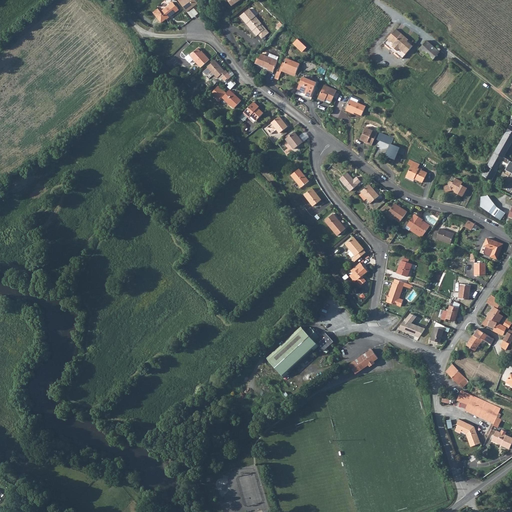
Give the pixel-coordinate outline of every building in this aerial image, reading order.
[(195,0),(180,0),(178,2),(186,11),(196,2),(195,1),(195,0)] [(152,13),(161,23),(166,19),(166,20),(178,10),(171,2),(160,12),(157,9),(152,13)] [(246,23),(247,23),(250,26),(258,19),(249,8),(240,16),(246,23)] [(258,19),(250,26),(252,29),(256,35),(263,29),(259,24),(261,23),(258,19)] [(397,24),(385,39),(387,40),(399,26),(397,24)] [(399,26),(387,40),(403,54),(415,40),(399,26)] [(303,49),(307,45),(298,37),(294,41),(303,49)] [(428,37),(420,45),(421,47),(429,38),(428,37)] [(430,54),(438,46),(429,38),(421,47),(430,54)] [(434,57),(441,49),(438,46),(430,54),(434,57)] [(200,68),(209,60),(203,53),(202,54),(197,49),(189,56),(195,62),(200,68)] [(273,72),(277,61),(261,54),(259,58),(257,58),(255,63),(264,66),(268,68),(267,69),(273,72)] [(195,62),(189,56),(188,55),(186,58),(192,65),(195,62)] [(286,58),(284,64),(282,70),(288,72),(288,71),(295,74),(299,64),(286,58)] [(203,73),(208,79),(214,74),(217,78),(220,75),(225,81),(228,78),(229,79),(231,76),(225,70),(224,71),(214,61),(208,67),(208,68),(203,73)] [(303,76),(297,91),(310,96),(317,82),(303,76)] [(325,100),(326,98),(332,101),(337,89),(324,84),(319,97),(325,100)] [(241,100),(234,93),(233,93),(229,90),(227,93),(224,90),(222,90),(222,88),(219,85),(217,87),(217,89),(215,89),(212,92),(214,95),(217,94),(217,98),(222,98),(222,97),(223,96),(228,101),(227,102),(231,105),(231,104),(234,107),(241,100)] [(351,99),(347,108),(350,109),(354,100),(355,96),(351,94),(349,98),(351,99)] [(366,105),(359,102),(361,98),(355,96),(354,100),(350,109),(355,112),(362,115),(366,105)] [(255,106),(257,104),(253,101),(243,112),(249,117),(250,115),(256,120),(263,112),(257,107),(257,108),(255,106)] [(495,152),(504,156),(505,154),(511,141),(511,115),(511,116),(511,123),(495,152)] [(266,128),(271,134),(277,129),(280,133),(288,126),(279,116),(272,122),(272,123),(266,128)] [(372,144),(378,131),(370,128),(370,127),(366,125),(360,138),(368,141),(367,142),(372,144)] [(302,142),(294,131),(285,138),(293,149),(302,142)] [(379,132),(376,140),(390,145),(386,156),(395,160),(398,153),(403,155),(405,150),(390,144),(393,137),(379,132)] [(492,158),(500,163),(504,156),(495,152),(492,158)] [(505,157),(502,164),(507,167),(506,169),(511,172),(511,160),(506,158),(505,157)] [(488,165),(497,169),(500,163),(492,158),(488,165)] [(413,177),(422,181),(426,173),(417,168),(418,165),(410,161),(409,165),(411,166),(406,176),(411,179),(413,177)] [(485,176),(492,179),(497,169),(488,165),(483,173),(486,174),(485,176)] [(291,176),(300,189),(308,183),(298,170),(291,176)] [(352,178),(347,173),(340,179),(351,191),(358,185),(357,185),(361,182),(357,177),(352,181),(351,179),(352,178)] [(442,186),(444,192),(451,190),(452,188),(454,190),(453,192),(461,196),(466,188),(460,184),(461,182),(454,178),(452,182),(449,180),(447,184),(442,186)] [(371,203),(374,201),(376,203),(381,199),(370,184),(361,192),(362,193),(367,199),(371,203)] [(321,201),(311,190),(303,196),(313,207),(321,201)] [(480,197),(480,207),(500,220),(505,214),(495,207),(487,196),(480,197)] [(395,203),(392,208),(388,205),(380,211),(387,216),(387,214),(400,223),(407,212),(395,203)] [(345,229),(333,215),(324,221),(337,236),(345,229)] [(410,230),(422,238),(429,227),(421,222),(423,220),(415,215),(407,226),(411,229),(410,230)] [(469,220),(465,226),(472,230),(476,224),(469,220)] [(438,240),(452,244),(455,234),(441,230),(438,240)] [(486,237),(480,252),(496,258),(502,243),(486,237)] [(354,238),(346,245),(355,257),(352,260),(355,263),(365,254),(363,251),(364,251),(354,238)] [(487,261),(477,256),(476,262),(474,276),(485,277),(487,261)] [(401,262),(397,275),(407,278),(411,265),(401,262)] [(351,272),(353,275),(363,267),(360,264),(351,272)] [(368,273),(363,267),(353,275),(350,277),(355,283),(357,282),(361,287),(366,283),(362,278),(368,273)] [(408,285),(395,280),(394,284),(393,283),(386,303),(396,307),(397,306),(400,308),(403,301),(399,300),(403,287),(407,288),(408,285)] [(459,283),(457,297),(467,299),(470,284),(459,283)] [(492,291),(487,299),(494,303),(499,295),(492,291)] [(486,316),(491,319),(489,322),(494,325),(497,319),(503,322),(507,315),(499,310),(500,309),(500,307),(505,300),(499,295),(494,303),(487,315),(486,316)] [(455,320),(459,307),(450,304),(448,312),(443,310),(441,318),(445,319),(446,318),(455,320)] [(418,317),(410,314),(399,331),(421,339),(427,329),(414,324),(418,317)] [(508,325),(511,319),(511,318),(507,315),(503,322),(497,319),(494,325),(493,327),(503,333),(507,324),(508,325)] [(443,324),(440,323),(434,322),(429,339),(438,342),(443,324)] [(481,337),(482,335),(484,336),(489,339),(491,340),(494,336),(478,326),(474,331),(481,337)] [(511,341),(511,338),(511,327),(510,326),(508,329),(503,337),(509,340),(511,341)] [(266,359),(283,378),(318,348),(322,353),(333,344),(324,334),(314,343),(313,343),(318,339),(310,330),(305,335),(300,330),(266,359)] [(466,342),(475,348),(484,336),(482,335),(481,337),(474,331),(473,332),(466,342)] [(509,340),(503,337),(500,344),(506,348),(509,340)] [(367,353),(372,364),(378,361),(371,351),(367,353)] [(367,353),(366,354),(356,360),(355,361),(349,365),(355,375),(372,364),(367,353)] [(450,372),(464,384),(469,378),(452,361),(447,369),(450,372)] [(465,398),(470,390),(463,388),(461,392),(465,398)] [(471,391),(470,390),(465,398),(496,414),(501,404),(471,391)] [(466,408),(493,421),(496,414),(465,398),(465,399),(459,397),(469,402),(466,408)] [(493,421),(491,426),(495,428),(491,436),(501,441),(501,442),(508,446),(511,438),(511,434),(496,427),(501,416),(496,414),(493,421)] [(461,428),(466,431),(471,443),(480,439),(474,423),(458,416),(456,421),(457,422),(456,424),(462,427),(461,428)]
